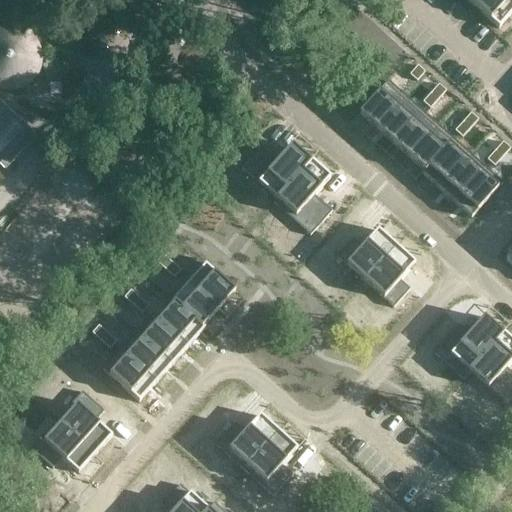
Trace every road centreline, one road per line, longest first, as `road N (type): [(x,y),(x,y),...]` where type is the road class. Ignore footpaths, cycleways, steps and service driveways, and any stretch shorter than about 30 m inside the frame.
road 1 (residential): [(471,270),(244,66),(199,0)]
road 2 (residential): [(83,511),(230,354),(316,435),(343,407)]
road 3 (unclassified): [(168,0),(0,198)]
road 4 (unknown): [(285,0),(247,16),(211,60),(170,150)]
road 5 (residential): [(343,407),(471,270)]
road 6 (residential): [(436,495),(343,407)]
